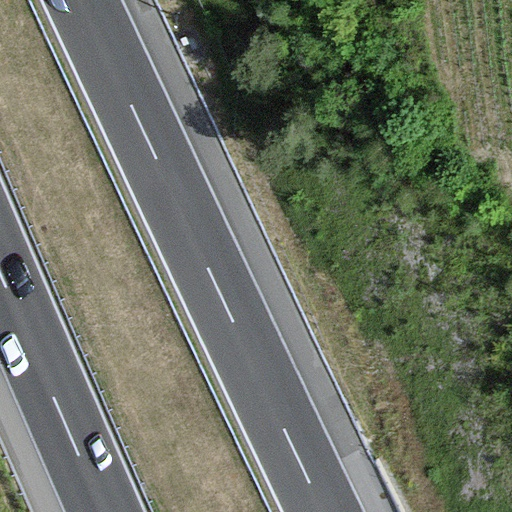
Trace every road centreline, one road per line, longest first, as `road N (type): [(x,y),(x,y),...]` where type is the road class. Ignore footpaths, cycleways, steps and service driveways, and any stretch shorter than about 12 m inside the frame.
road 1 (motorway): [(327,511),(85,0)]
road 2 (motorway): [(0,276),(101,511)]
